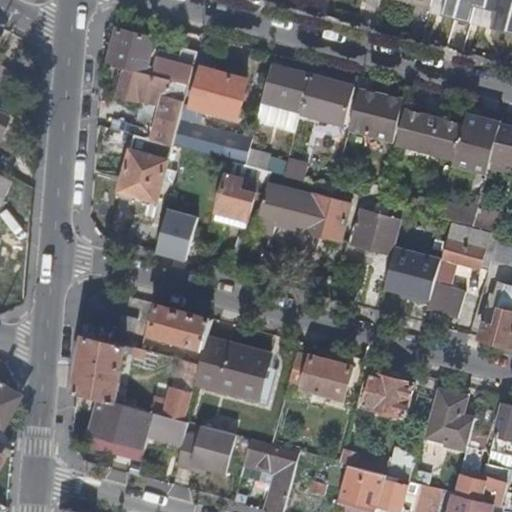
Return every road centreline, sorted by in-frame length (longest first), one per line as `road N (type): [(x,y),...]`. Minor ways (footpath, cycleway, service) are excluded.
road 1 (residential): [(511,376),(53,254)]
road 2 (residential): [(511,93),(138,0)]
road 3 (residential): [(53,254),(70,36)]
road 4 (residential): [(35,476),(170,511)]
road 5 (residential): [(35,476),(46,354)]
